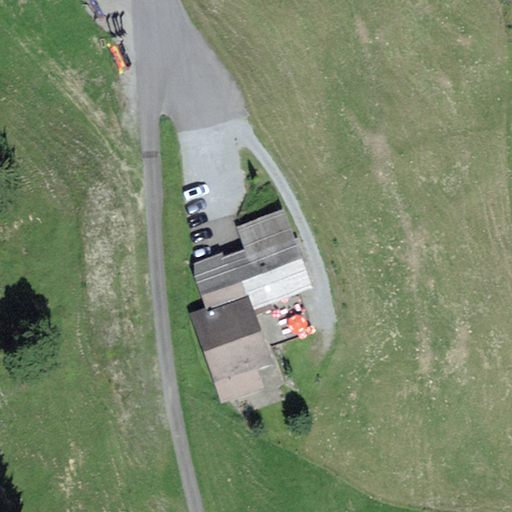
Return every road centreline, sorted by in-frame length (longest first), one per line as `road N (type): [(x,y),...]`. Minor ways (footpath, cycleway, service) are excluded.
road 1 (track): [(197,511),(176,428),(147,226),(144,0)]
road 2 (unclassified): [(203,134),(157,0)]
